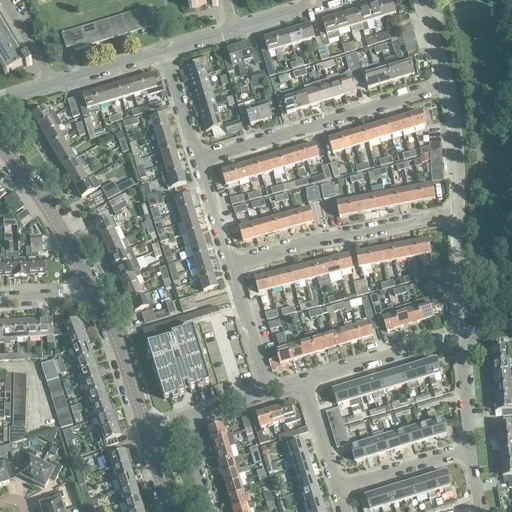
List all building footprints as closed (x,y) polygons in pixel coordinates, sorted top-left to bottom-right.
[(189,0),(192,10),(211,5),(212,8),(219,6),(216,0),(189,0)] [(380,4),(384,19),(396,15),(391,1),(380,4)] [(368,8),(373,22),(384,19),(380,4),(368,8)] [(135,13),(141,31),(154,27),(149,8),(135,13)] [(373,22),(368,8),(357,11),(361,26),(363,33),(369,31),(367,24),(373,22)] [(346,15),(350,29),(361,26),(357,11),(346,15)] [(122,17),(127,35),(141,31),(135,13),(122,17)] [(334,18),(338,33),(350,29),(346,15),(334,18)] [(396,19),(398,25),(410,21),(408,15),(396,19)] [(108,21),(114,39),(127,35),(122,17),(108,21)] [(338,33),(334,18),(322,22),(324,28),(318,30),(323,47),(324,48),(329,46),(328,42),(339,39),(338,33)] [(95,25),(101,43),(114,39),(108,21),(95,25)] [(400,30),(411,27),(410,21),(398,25),(400,30)] [(22,60),(0,23),(0,63),(1,66),(8,76),(25,66),(27,68),(32,65),(27,57),(22,60)] [(82,29),(87,47),(101,43),(95,25),(82,29)] [(299,29),(303,43),(315,40),(310,26),(299,29)] [(402,36),(413,33),(411,27),(400,30),(402,36)] [(87,47),(82,29),(62,35),(66,49),(72,47),(73,52),(87,47)] [(287,33),(291,47),(303,43),(299,29),(287,33)] [(276,36),(280,50),(291,47),(287,33),(276,36)] [(403,42),(415,38),(413,33),(402,36),(403,39),(403,42)] [(275,52),(277,58),(279,62),(283,61),(282,56),(280,50),(276,36),(264,40),(268,54),(275,52)] [(379,44),(377,38),(371,40),(371,39),(365,41),(368,48),(373,46),(379,44)] [(405,48),(417,44),(415,38),(403,42),(405,48)] [(356,51),(354,45),(354,43),(342,47),(345,55),(356,51)] [(238,48),(245,70),(248,69),(248,64),(254,62),(255,66),(261,64),(257,49),(251,51),(249,44),(238,48)] [(417,44),(405,48),(407,53),(418,50),(417,44)] [(317,49),(321,62),(327,60),(324,48),(323,47),(317,49)] [(245,70),(238,48),(227,51),(229,58),(223,60),(228,74),(234,72),(233,69),(238,67),(240,71),(245,70)] [(418,50),(407,53),(409,59),(414,57),(420,56),(418,50)] [(362,73),(361,68),(357,54),(351,56),(355,69),(360,85),(365,83),(368,90),(379,87),(373,66),(369,67),(369,70),(362,73)] [(419,75),(414,57),(409,59),(403,61),(401,54),(395,56),(397,63),(402,80),(412,77),(412,80),(419,78),(418,75),(419,75)] [(354,87),(360,85),(355,69),(351,56),(345,58),(349,71),(344,76),(338,77),(344,98),(349,96),(349,98),(356,96),(355,94),(356,94),(354,87)] [(190,81),(207,75),(204,65),(208,64),(206,58),(192,62),(194,68),(186,70),(190,81)] [(322,65),(324,71),(330,69),(336,67),(334,61),(328,63),(322,65)] [(269,78),(275,76),(271,62),(265,64),(269,78)] [(391,83),(402,80),(397,63),(386,66),(386,69),(391,83)] [(391,83),(386,69),(380,71),(378,64),(373,66),(379,87),(391,83)] [(324,71),(322,65),(316,67),(318,73),(324,71)] [(295,81),(297,86),(318,78),(316,73),(295,81)] [(140,79),(145,93),(157,90),(152,75),(140,79)] [(193,91),(210,86),(207,75),(190,81),(193,91)] [(290,82),(288,76),(278,78),(280,85),(290,82)] [(344,98),(338,77),(338,76),(327,79),(329,87),(333,101),(344,98)] [(129,82),(133,97),(141,94),(142,99),(146,98),(145,93),(140,79),(129,82)] [(118,86),(122,100),(133,97),(129,82),(118,86)] [(321,105),(317,90),(315,84),(304,88),(305,94),(310,108),(321,105)] [(106,89),(111,104),(122,100),(118,86),(106,89)] [(196,101),(214,96),(210,86),(193,91),(196,101)] [(249,93),(247,87),(240,89),(241,95),(249,93)] [(333,101),(329,87),(317,90),(321,105),(333,101)] [(99,107),(111,104),(106,89),(94,93),(99,107)] [(299,111),(294,97),(292,91),(281,95),(280,93),(274,94),(279,112),(285,110),(287,115),(299,111)] [(99,107),(94,93),(83,96),(89,115),(96,113),(96,114),(101,112),(99,107)] [(294,97),(299,111),(310,108),(305,94),(294,97)] [(199,112),(217,107),(214,96),(196,101),(199,112)] [(266,102),(255,105),(261,123),(271,120),(269,113),(275,111),(271,97),(265,99),(266,102)] [(71,113),(78,110),(74,99),(67,101),(71,113)] [(285,123),(352,106),(350,99),(283,116),(285,123)] [(151,112),(163,109),(161,103),(149,106),(151,112)] [(261,123),(255,105),(245,108),(244,105),(238,107),(242,121),(248,119),(250,126),(261,123)] [(202,122),(220,117),(217,107),(199,112),(202,122)] [(51,119),(55,116),(53,112),(48,114),(45,108),(32,116),(32,117),(30,119),(33,124),(36,123),(38,127),(51,119)] [(78,110),(71,113),(73,119),(80,117),(78,110)] [(140,116),(138,110),(132,112),(133,118),(140,116)] [(409,116),(414,130),(426,126),(421,112),(409,116)] [(149,133),(154,132),(168,127),(165,115),(150,120),(153,127),(147,129),(149,133)] [(51,119),(38,127),(44,137),(57,129),(62,126),(55,116),(51,119)] [(414,130),(409,116),(398,119),(402,134),(414,130)] [(71,117),(61,121),(63,127),(73,123),(71,117)] [(117,123),(115,117),(109,119),(111,125),(117,123)] [(223,128),(223,127),(220,117),(202,122),(205,133),(223,128)] [(88,135),(94,133),(90,119),(84,121),(88,135)] [(100,119),(93,122),(96,131),(103,129),(100,119)] [(125,129),(138,125),(136,119),(123,123),(125,129)] [(402,134),(398,119),(386,123),(391,137),(402,134)] [(228,137),(242,132),(240,122),(236,123),(225,127),(228,137)] [(391,137),(386,123),(375,126),(379,141),(391,137)] [(379,141),(375,126),(363,130),(368,144),(379,141)] [(154,132),(158,143),(172,139),(168,127),(154,132)] [(51,147),(63,140),(68,137),(66,132),(61,135),(57,129),(44,137),(51,147)] [(368,144),(363,130),(352,133),(356,148),(368,144)] [(356,148),(352,133),(340,137),(345,151),(356,148)] [(245,136),(230,139),(231,144),(246,141),(245,136)] [(345,151),(340,137),(328,140),(333,155),(345,151)] [(144,142),(146,148),(156,145),(154,139),(144,142)] [(158,143),(161,155),(175,150),(172,139),(158,143)] [(57,158),(69,150),(63,140),(51,147),(57,158)] [(129,152),(126,145),(120,147),(123,154),(129,152)] [(303,148),(307,163),(319,159),(314,145),(303,148)] [(429,147),(420,150),(422,156),(429,154),(429,153),(429,147)] [(307,163),(303,148),(291,152),(295,166),(307,163)] [(76,160),(69,150),(57,158),(63,168),(76,160)] [(175,150),(161,155),(157,156),(158,160),(162,159),(165,166),(179,162),(175,150)] [(295,166),(291,152),(280,155),(284,169),(295,166)] [(268,159),(272,173),(284,169),(280,155),(268,159)] [(420,160),(421,164),(429,162),(428,156),(419,158),(420,160)] [(69,178),(82,171),(86,168),(80,158),(76,160),(63,168),(69,178)] [(257,162),(261,176),(272,173),(268,159),(257,162)] [(182,173),(179,162),(165,166),(167,173),(161,175),(162,180),(182,173)] [(245,165),(249,180),(261,176),(257,162),(245,165)] [(334,179),(339,177),(336,164),(330,165),(334,179)] [(234,169),(238,183),(249,180),(245,165),(234,169)] [(325,181),(331,180),(327,166),(321,168),(325,181)] [(238,183),(234,169),(222,172),(226,187),(238,183)] [(88,181),(82,171),(69,178),(75,189),(88,181)] [(186,185),(182,173),(162,180),(163,184),(166,183),(168,190),(186,185)] [(94,191),(88,181),(75,189),(82,199),(94,191)] [(102,190),(105,196),(117,189),(114,183),(102,190)] [(148,203),(161,199),(159,193),(152,195),(149,184),(142,186),(146,197),(148,203)] [(323,201),(336,199),(333,184),(321,187),(323,201)] [(117,189),(120,194),(127,191),(123,185),(117,188),(117,189)] [(411,205),(408,190),(401,192),(400,185),(395,186),(399,207),(411,205)] [(420,188),(422,203),(435,200),(432,185),(420,188)] [(384,195),(387,209),(399,207),(395,186),(390,187),(391,193),(384,195)] [(308,204),(321,201),(318,187),(305,190),(308,204)] [(422,203),(420,188),(408,190),(411,205),(422,203)] [(105,196),(107,201),(120,194),(117,189),(105,196)] [(7,205),(17,198),(13,193),(3,200),(7,205)] [(126,195),(121,197),(124,203),(125,204),(130,201),(126,195)] [(387,209),(384,195),(373,197),(375,212),(387,209)] [(138,196),(132,200),(135,205),(142,202),(138,196)] [(179,213),(193,208),(190,196),(175,201),(179,213)] [(244,203),(242,196),(230,199),(232,206),(244,203)] [(109,204),(112,209),(124,203),(121,197),(109,204)] [(375,212),(373,197),(361,199),(364,214),(375,212)] [(10,210),(20,203),(17,198),(7,205),(10,210)] [(148,203),(150,209),(163,205),(161,199),(148,203)] [(364,214),(361,199),(349,202),(352,216),(364,214)] [(343,226),(439,208),(438,201),(342,219),(343,226)] [(352,216),(349,202),(337,204),(340,219),(352,216)] [(20,203),(10,210),(14,215),(24,208),(20,203)] [(124,203),(112,209),(117,218),(122,216),(120,212),(127,208),(125,204),(124,203)] [(234,216),(247,212),(246,206),(233,209),(234,216)] [(182,224),(197,220),(193,208),(179,213),(182,224)] [(151,211),(153,221),(159,219),(161,218),(158,209),(151,211)] [(297,212),(301,227),(313,224),(309,209),(297,212)] [(19,223),(29,216),(26,211),(16,217),(19,223)] [(301,227),(297,212),(286,216),(290,230),(301,227)] [(16,218),(17,227),(17,231),(33,221),(29,216),(19,223),(16,217),(16,218)] [(290,230),(286,216),(274,219),(278,233),(290,230)] [(17,227),(11,218),(4,218),(4,223),(4,227),(17,227)] [(101,237),(114,231),(123,227),(121,223),(115,225),(112,218),(96,226),(101,237)] [(157,232),(163,230),(161,224),(159,219),(153,221),(155,226),(157,232)] [(278,233),(274,219),(263,222),(267,237),(278,233)] [(186,236),(200,231),(197,220),(182,224),(186,236)] [(167,230),(177,228),(176,221),(166,223),(167,230)] [(147,230),(152,228),(151,222),(141,225),(143,231),(147,230)] [(267,237),(263,222),(251,225),(255,240),(267,237)] [(24,236),(36,228),(32,223),(20,231),(24,236)] [(255,240),(251,225),(239,229),(243,243),(255,240)] [(247,250),(319,233),(318,226),(245,243),(247,250)] [(106,248),(119,242),(114,231),(101,237),(106,248)] [(189,247),(204,243),(200,231),(186,236),(189,247)] [(31,259),(32,275),(45,275),(44,259),(37,259),(37,254),(41,254),(40,245),(42,245),(41,237),(29,238),(30,246),(30,248),(31,259)] [(416,243),(418,257),(431,255),(428,240),(416,243)] [(170,253),(168,247),(168,241),(161,243),(164,255),(170,253)] [(119,242),(106,248),(110,259),(124,253),(119,242)] [(193,258),(207,254),(204,243),(189,247),(193,258)] [(418,257),(416,243),(404,245),(407,260),(418,257)] [(19,277),(18,260),(18,254),(11,254),(11,252),(12,252),(12,244),(5,244),(5,249),(7,277),(13,277),(19,277)] [(407,260),(404,245),(392,247),(395,262),(407,260)] [(395,262),(392,247),(380,250),(383,264),(395,262)] [(31,259),(30,248),(26,248),(26,260),(18,260),(19,277),(26,276),(32,275),(31,259)] [(115,270),(129,264),(135,261),(130,250),(124,253),(110,259),(115,270)] [(383,264),(380,250),(368,252),(371,266),(383,264)] [(371,266),(368,252),(356,254),(359,269),(371,266)] [(196,270),(211,266),(207,254),(193,258),(196,270)] [(176,259),(177,264),(191,259),(189,255),(176,259)] [(337,259),(340,273),(352,270),(349,256),(337,259)] [(325,262),(329,276),(340,273),(337,259),(325,262)] [(313,265),(317,279),(329,276),(325,262),(313,265)] [(134,275),(134,274),(129,264),(115,270),(120,281),(134,275)] [(302,268),(305,282),(317,279),(313,265),(302,268)] [(193,266),(178,269),(179,275),(194,272),(193,266)] [(211,266),(196,270),(199,277),(193,279),(195,283),(200,281),(214,277),(211,266)] [(161,276),(167,274),(165,267),(159,269),(161,276)] [(290,271),(294,285),(305,282),(302,268),(290,271)] [(279,274),(282,288),(294,285),(290,271),(279,274)] [(431,271),(422,274),(422,276),(423,280),(431,278),(431,272),(431,271)] [(139,286),(139,285),(136,279),(140,277),(141,276),(139,272),(134,274),(134,275),(120,281),(125,292),(139,286)] [(357,272),(261,294),(262,300),(359,279),(357,272)] [(267,276),(271,291),(282,288),(279,274),(267,276)] [(271,291),(267,276),(255,280),(259,294),(271,291)] [(214,277),(200,281),(204,293),(218,289),(214,277)] [(411,283),(410,277),(398,280),(400,286),(411,283)] [(359,282),(362,296),(368,294),(365,281),(359,282)] [(362,296),(359,282),(353,284),(357,297),(362,296)] [(144,297),(149,294),(144,283),(139,285),(139,286),(125,292),(130,303),(144,297)] [(144,297),(130,303),(135,314),(149,308),(144,297)] [(156,309),(163,306),(160,297),(153,300),(156,309)] [(181,308),(195,304),(193,298),(179,302),(181,308)] [(365,313),(371,311),(367,298),(361,300),(365,313)] [(416,303),(416,304),(422,323),(434,319),(432,312),(434,312),(433,306),(430,307),(428,299),(416,303)] [(166,305),(168,312),(169,316),(175,314),(172,303),(166,305)] [(312,309),(311,303),(305,305),(299,306),(301,312),(306,311),(312,309)] [(195,304),(181,308),(183,314),(196,309),(195,304)] [(422,323),(416,304),(405,307),(406,312),(410,326),(422,323)] [(399,330),(393,311),(391,306),(387,307),(388,310),(381,313),(383,319),(387,333),(399,330)] [(393,311),(399,330),(410,326),(406,312),(399,314),(398,309),(393,311)] [(170,318),(169,316),(168,312),(154,316),(156,322),(170,318)] [(267,321),(279,318),(277,312),(265,315),(267,321)] [(325,322),(334,319),(332,313),(323,317),(325,322)] [(437,318),(388,333),(391,341),(439,326),(437,318)] [(74,350),(89,345),(80,320),(65,325),(65,326),(53,327),(54,338),(69,337),(74,350)] [(40,322),(41,338),(47,338),(47,344),(54,344),(54,338),(53,327),(53,321),(40,322)] [(269,330),(281,327),(280,321),(268,324),(269,330)] [(41,338),(40,322),(28,323),(29,339),(41,338)] [(16,340),(15,323),(4,324),(4,341),(16,340)] [(29,339),(28,323),(15,323),(16,340),(29,339)] [(357,327),(361,341),(373,337),(369,323),(357,327)] [(349,345),(345,330),(338,332),(337,327),(332,329),(333,334),(338,348),(349,345)] [(345,330),(349,345),(361,341),(357,327),(345,330)] [(162,335),(147,340),(149,346),(147,346),(150,354),(151,354),(153,359),(151,359),(154,367),(155,367),(157,372),(156,373),(158,381),(160,380),(161,385),(160,386),(164,400),(171,398),(172,399),(172,398),(177,396),(178,397),(178,396),(186,394),(184,388),(188,386),(189,390),(197,387),(197,388),(198,388),(198,387),(203,385),(203,386),(204,386),(204,385),(211,383),(206,368),(205,369),(203,363),(205,363),(202,355),(201,356),(199,350),(201,350),(198,342),(197,342),(195,337),(197,337),(194,329),(173,336),(174,338),(164,341),(162,335)] [(292,362),(288,348),(284,334),(276,337),(280,350),(276,351),(280,366),(292,362)] [(326,352),(322,337),(315,339),(313,334),(309,335),(315,355),(326,352)] [(322,337),(326,352),(338,348),(333,334),(322,337)] [(299,344),(303,359),(315,355),(309,335),(304,336),(306,342),(299,344)] [(303,359),(299,344),(288,348),(292,362),(303,359)] [(70,364),(76,362),(91,357),(90,353),(92,352),(90,346),(89,346),(89,345),(74,350),(74,351),(72,352),(74,357),(68,359),(70,364)] [(492,361),(511,359),(511,346),(491,349),(492,361)] [(97,366),(96,363),(95,360),(93,359),(92,359),(91,357),(76,362),(80,373),(95,368),(97,367),(97,366)] [(493,374),(509,372),(511,372),(511,359),(492,361),(493,374)] [(40,360),(42,366),(41,366),(43,372),(55,368),(53,362),(50,363),(50,360),(40,360)] [(231,370),(240,368),(238,360),(230,362),(231,370)] [(424,364),(429,378),(431,386),(436,385),(434,377),(440,375),(436,360),(424,364)] [(413,367),(417,382),(429,378),(424,364),(413,367)] [(417,382),(413,367),(402,371),(406,385),(408,391),(413,389),(411,384),(417,382)] [(45,377),(56,373),(55,368),(43,372),(45,377)] [(95,368),(80,373),(84,385),(99,379),(95,368)] [(390,374),(395,389),(406,385),(402,371),(390,374)] [(510,385),(509,372),(493,374),(494,386),(510,385)] [(47,383),(58,380),(56,373),(45,377),(47,383)] [(395,389),(390,374),(379,378),(383,392),(395,389)] [(383,392),(379,378),(368,381),(372,396),(383,392)] [(88,396),(104,391),(99,379),(84,385),(85,386),(83,387),(84,392),(82,393),(84,398),(88,397),(88,396)] [(48,389),(60,385),(58,380),(47,383),(48,389)] [(372,396),(368,381),(356,385),(361,399),(372,396)] [(50,394),(61,391),(60,385),(48,389),(50,394)] [(361,399),(356,385),(345,388),(349,402),(355,401),(357,406),(362,404),(361,399)] [(511,397),(510,385),(494,386),(496,399),(511,397)] [(349,402),(345,388),(333,392),(336,402),(338,406),(349,402)] [(52,400),(63,396),(61,391),(50,394),(52,400)] [(93,408),(108,402),(104,391),(88,396),(88,397),(88,398),(89,398),(93,408)] [(63,396),(52,400),(54,406),(65,402),(63,396)] [(423,402),(422,397),(409,401),(411,406),(423,402)] [(511,402),(511,397),(496,399),(497,412),(502,411),(503,418),(511,416),(511,402)] [(424,404),(426,410),(439,405),(438,400),(424,404)] [(55,412),(67,408),(65,402),(54,406),(55,412)] [(97,419),(112,414),(110,409),(112,409),(113,407),(111,402),(110,402),(108,402),(93,408),(97,419)] [(285,426),(300,422),(297,411),(294,412),(291,404),(279,408),(284,422),(285,426)] [(342,415),(353,411),(350,404),(339,408),(342,415)] [(57,417),(69,414),(67,408),(55,412),(57,417)] [(268,411),(272,426),(284,422),(279,408),(268,411)] [(328,419),(341,415),(339,409),(326,413),(328,419)] [(272,426),(268,411),(256,415),(261,429),(272,426)] [(116,425),(115,421),(116,420),(117,419),(115,414),(114,413),(112,414),(97,419),(99,426),(94,428),(96,433),(98,432),(116,425)] [(430,424),(435,439),(447,435),(442,421),(436,423),(433,413),(428,414),(431,424),(430,424)] [(59,423),(70,419),(69,414),(57,417),(59,423)] [(341,415),(328,419),(330,425),(342,421),(342,420),(341,415)] [(244,431),(251,429),(247,417),(240,420),(244,431)] [(342,420),(342,421),(344,426),(355,422),(354,417),(342,420)] [(70,419),(59,423),(61,429),(72,426),(70,419)] [(498,427),(499,439),(511,438),(511,419),(503,420),(503,426),(498,427)] [(344,427),(344,426),(342,421),(330,425),(331,431),(344,427)] [(212,441),(226,437),(224,430),(228,428),(227,424),(208,429),(212,441)] [(435,439),(430,424),(419,428),(423,442),(435,439)] [(121,437),(120,437),(119,433),(121,432),(122,431),(120,425),(118,425),(116,425),(98,432),(102,443),(98,445),(100,451),(118,444),(116,439),(121,437)] [(282,426),(285,434),(278,437),(280,443),(289,440),(287,434),(285,425),(282,426)] [(264,438),(278,433),(275,426),(262,431),(264,438)] [(401,449),(412,446),(408,431),(406,426),(400,427),(402,433),(396,435),(401,449)] [(333,437),(346,433),(344,427),(331,431),(333,437)] [(423,442),(419,428),(408,431),(412,446),(423,442)] [(351,433),(353,438),(367,434),(365,429),(351,433)] [(25,430),(12,430),(10,430),(10,436),(4,436),(4,443),(9,443),(10,445),(28,440),(25,430)] [(66,444),(72,442),(78,440),(77,438),(74,439),(71,431),(70,430),(63,432),(64,437),(66,444)] [(287,434),(289,440),(301,436),(299,430),(287,434)] [(268,437),(263,439),(262,433),(256,435),(260,446),(270,443),(268,437)] [(335,443),(348,439),(346,433),(333,437),(335,443)] [(232,435),(226,437),(212,441),(213,446),(210,447),(212,453),(229,448),(235,446),(232,435)] [(385,438),(389,452),(401,449),(396,435),(385,438)] [(389,452),(385,438),(374,441),(378,456),(389,452)] [(511,450),(511,438),(499,439),(500,452),(511,450)] [(348,439),(335,443),(337,449),(350,445),(348,439)] [(378,456),(374,441),(362,445),(367,459),(378,456)] [(284,461),(285,460),(306,454),(303,442),(288,447),(281,449),(284,461)] [(428,443),(356,463),(358,470),(425,452),(424,451),(432,448),(432,447),(429,447),(428,443)] [(367,459),(362,445),(351,448),(355,463),(367,459)] [(114,469),(129,465),(125,452),(121,454),(119,448),(108,451),(110,457),(114,469)] [(229,448),(212,453),(212,454),(215,453),(219,464),(233,460),(229,448)] [(33,483),(42,464),(35,461),(37,455),(27,450),(20,464),(26,466),(20,477),(33,483)] [(511,450),(500,452),(501,464),(511,463),(511,450)] [(306,454),(285,460),(288,469),(290,468),(291,471),(295,470),(310,465),(306,454)] [(236,471),(239,470),(237,465),(242,463),(240,457),(233,460),(219,464),(222,476),(236,471)] [(259,457),(252,459),(254,466),(261,463),(259,457)] [(0,466),(0,485),(9,483),(6,474),(12,472),(8,460),(3,462),(4,466),(0,466)] [(42,464),(33,483),(45,489),(50,479),(56,481),(62,468),(52,463),(50,468),(42,464)] [(508,483),(511,482),(511,463),(501,464),(503,478),(508,477),(508,483)] [(271,465),(266,466),(268,474),(278,471),(275,464),(271,465)] [(117,481),(133,476),(129,465),(114,469),(117,481)] [(299,481),(313,477),(310,465),(295,470),(299,481)] [(236,471),(222,476),(226,487),(240,483),(238,476),(250,472),(248,468),(239,470),(236,471)] [(446,473),(434,477),(438,491),(443,489),(445,495),(452,493),(450,487),(446,473)] [(121,492),(136,488),(133,476),(117,481),(121,492)] [(313,477),(299,481),(302,492),(317,488),(313,477)] [(438,491),(434,477),(423,480),(427,494),(429,500),(436,498),(434,492),(438,491)] [(75,481),(74,480),(68,483),(70,488),(76,486),(75,481)] [(427,494),(423,480),(411,483),(416,498),(427,494)] [(240,483),(226,487),(229,499),(244,494),(241,487),(246,485),(245,481),(240,483)] [(416,498),(411,483),(400,487),(404,501),(416,498)] [(404,501),(400,487),(389,490),(393,505),(404,501)] [(125,504),(140,500),(136,488),(121,492),(123,499),(117,501),(119,506),(124,504),(125,504)] [(317,488),(302,492),(306,504),(320,499),(317,488)] [(85,504),(90,502),(87,490),(81,492),(83,497),(85,504)] [(393,505),(389,490),(377,494),(382,508),(393,505)] [(42,511),(64,511),(60,499),(64,498),(62,492),(50,496),(52,502),(40,505),(42,511)] [(244,494),(229,499),(233,510),(247,505),(244,494)] [(382,508),(377,494),(366,497),(370,511),(382,508)] [(320,499),(306,504),(308,511),(318,511),(324,510),(320,499)] [(140,500),(125,504),(126,511),(141,511),(143,511),(140,500)]
